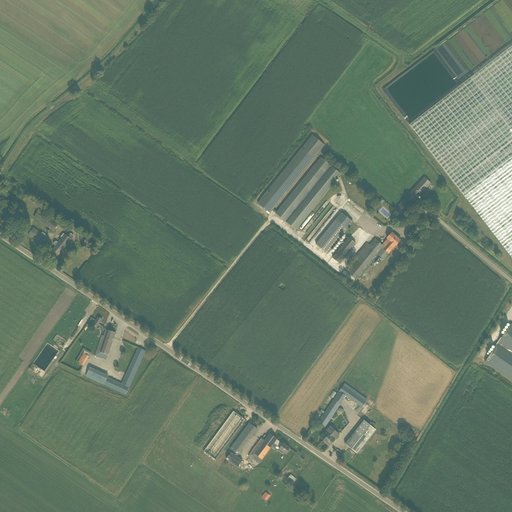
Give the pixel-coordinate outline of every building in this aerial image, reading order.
[(511,45),(409,125),(463,194),(511,156),(511,45)] [(465,77),(478,67),(475,63),(472,58),(469,60),(468,59),(463,62),(466,65),(464,67),(467,71),(463,74),(465,77)] [(272,211),(296,230),(341,174),(321,158),(277,212),(273,209),(325,146),(313,136),(258,203),(270,213),(272,211)] [(511,156),(463,194),(511,258),(511,156)] [(394,210),(401,216),(431,183),(424,177),(394,210)] [(53,231),(59,224),(39,210),(34,217),(53,231)] [(316,244),(328,254),(353,222),(341,213),(316,244)] [(34,228),(28,235),(41,244),(46,237),(45,236),(46,234),(43,232),(42,234),(34,228)] [(65,247),(71,239),(74,236),(70,233),(68,236),(63,233),(60,237),(62,238),(59,242),(65,247)] [(388,239),(382,245),(384,247),(377,255),(380,257),(383,260),(395,246),(396,246),(400,240),(392,233),(387,238),(388,239)] [(88,237),(82,244),(87,248),(93,240),(88,237)] [(356,244),(349,238),(333,258),(340,264),(356,244)] [(357,280),(377,255),(384,247),(382,245),(375,239),(370,246),(366,243),(354,258),(358,261),(348,273),(357,280)] [(53,245),(56,246),(53,250),(59,255),(62,251),(65,247),(59,242),(58,243),(57,241),(55,241),(53,243),(53,245)] [(484,362),(511,380),(511,324),(510,323),(484,362)] [(106,337),(102,335),(95,356),(107,360),(116,333),(108,330),(106,337)] [(146,351),(138,348),(122,384),(129,388),(146,351)] [(84,350),(77,362),(84,366),(89,356),(87,355),(88,352),(84,350)] [(108,376),(90,368),(86,377),(126,395),(129,388),(122,384),(107,378),(108,376)] [(339,391),(345,395),(362,407),(366,402),(343,386),(339,391)] [(340,404),(345,395),(339,391),(334,399),(318,423),(325,427),(340,404)] [(215,460),(244,419),(232,411),(203,452),(215,460)] [(364,420),(345,444),(357,454),(376,430),(364,420)] [(230,449),(238,455),(257,429),(249,423),(230,449)] [(320,437),(330,446),(339,435),(330,427),(320,437)] [(277,439),(270,434),(265,441),(262,438),(249,456),(259,464),(274,443),(277,439)] [(283,444),(277,439),(274,443),(280,448),(278,450),(283,454),(284,452),(286,454),(290,448),(283,444)] [(224,460),(237,466),(241,458),(228,452),(224,460)] [(287,477),(292,482),(296,479),(291,474),(287,477)] [(266,501),(270,496),(266,492),(262,497),(266,501)]
